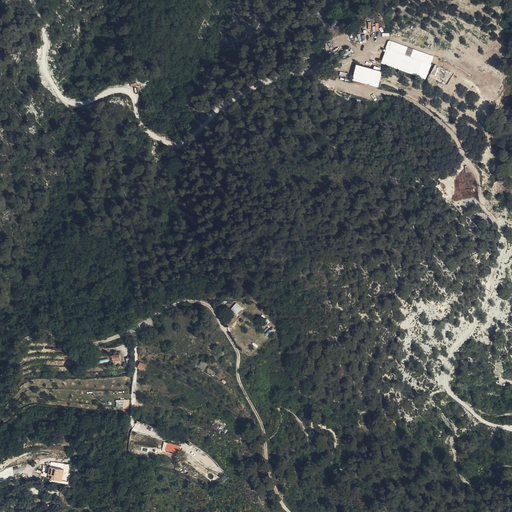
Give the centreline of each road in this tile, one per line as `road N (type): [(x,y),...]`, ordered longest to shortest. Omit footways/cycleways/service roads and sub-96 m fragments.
road 1 (unclassified): [(29,0),(44,30),(46,73),(62,99),(83,102),(122,89),(134,97),(146,131),(167,143),(188,141),(221,107),(263,82),(306,74),(406,99),(449,131),(500,236),(481,306),(470,332),(449,350),(443,375),(486,423),(511,430)]
road 2 (track): [(0,375),(25,339),(100,343),(189,299),(211,306),(235,347),(238,381),(265,441)]
